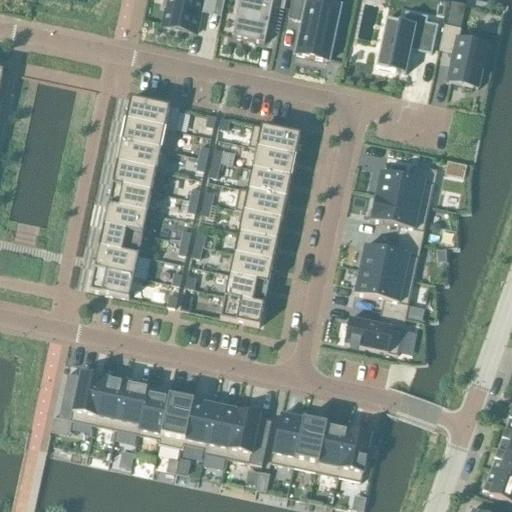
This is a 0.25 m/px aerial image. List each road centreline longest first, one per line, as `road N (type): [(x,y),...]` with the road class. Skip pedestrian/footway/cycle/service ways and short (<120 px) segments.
road 1 (residential): [(353,106),(0,31)]
road 2 (residential): [(0,318),(296,381)]
road 3 (residential): [(353,106),(296,381)]
road 4 (residential): [(296,381),(464,429)]
road 5 (tertiary): [(511,293),(464,429)]
